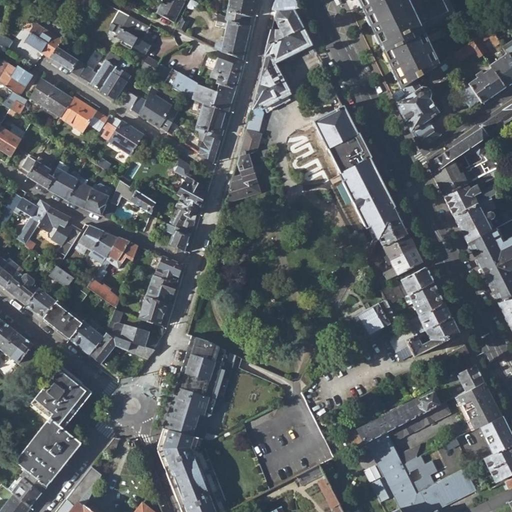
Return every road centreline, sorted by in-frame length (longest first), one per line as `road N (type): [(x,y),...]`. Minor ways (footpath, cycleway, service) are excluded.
road 1 (residential): [(194,264),(73,211),(0,165)]
road 2 (residential): [(220,175),(46,63)]
road 3 (secondary): [(317,0),(406,168)]
road 4 (residential): [(220,175),(264,0)]
road 5 (residential): [(0,301),(131,404)]
road 6 (residential): [(131,404),(148,390),(194,264)]
road 7 (residential): [(37,511),(131,404)]
road 8 (secondary): [(511,376),(448,250)]
road 9 (residential): [(511,92),(406,168)]
